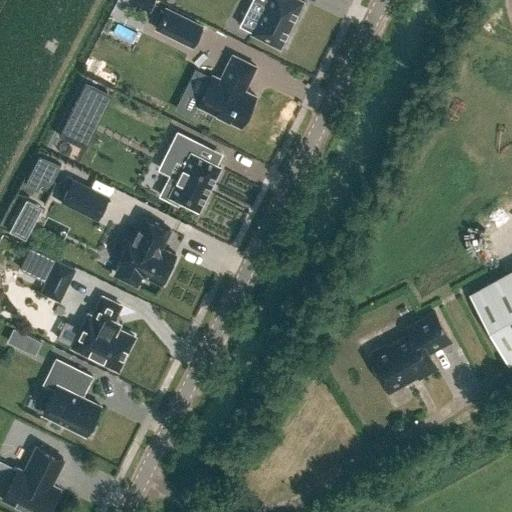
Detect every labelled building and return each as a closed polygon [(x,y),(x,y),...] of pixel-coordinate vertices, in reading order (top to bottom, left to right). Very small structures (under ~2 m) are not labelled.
[(154,0),(128,0),(150,11),(155,0),(154,0)] [(280,47),(304,0),(302,0),(267,0),(251,33),(280,47)] [(202,26),(167,8),(157,28),(192,46),(202,26)] [(198,104),(241,125),(256,96),(244,90),(256,66),(233,54),(221,78),(213,75),(198,104)] [(94,145),(112,90),(85,81),(68,137),(94,145)] [(180,200),(199,210),(221,166),(199,153),(203,144),(178,131),(169,150),(188,159),(178,179),(170,176),(160,195),(178,204),(180,200)] [(62,200),(98,218),(109,196),(73,179),(62,200)] [(38,205),(27,199),(10,231),(21,237),(38,205)] [(143,273),(162,283),(176,254),(162,247),(171,229),(144,216),(136,234),(133,233),(119,261),(121,262),(116,273),(137,284),(143,273)] [(35,276),(45,254),(31,247),(20,268),(35,276)] [(57,260),(45,254),(35,276),(46,281),(57,260)] [(511,361),(511,268),(470,292),(509,363),(511,361)] [(82,351),(118,368),(134,336),(118,328),(119,326),(119,325),(119,323),(119,322),(118,321),(117,319),(116,318),(114,318),(120,305),(103,296),(93,316),(88,313),(80,331),(90,336),(82,351)] [(410,335),(387,347),(384,346),(374,352),(373,355),(371,356),(388,388),(417,372),(419,376),(437,367),(428,351),(450,339),(436,312),(406,328),(410,335)] [(35,354),(41,341),(29,335),(23,348),(35,354)] [(458,341),(440,346),(444,361),(462,356),(458,341)] [(43,413),(86,434),(100,405),(82,396),(93,376),(57,358),(44,383),(55,388),(43,413)] [(3,496),(34,511),(48,511),(60,488),(50,484),(63,458),(38,445),(25,471),(18,467),(3,496)]
